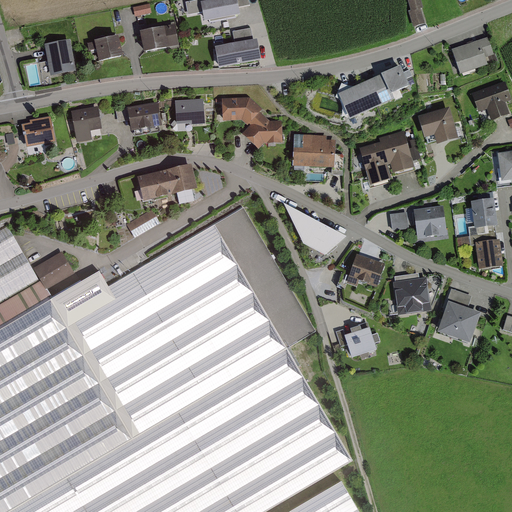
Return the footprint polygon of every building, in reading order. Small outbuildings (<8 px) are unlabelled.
[(228,0),(209,3),(212,21),(247,16),(246,7),(255,5),(254,0),(228,0)] [(407,0),(411,12),(409,13),(413,29),(425,25),(421,10),(424,10),(420,0),(407,0)] [(202,3),(189,5),(190,15),(203,13),(202,3)] [(154,7),(139,8),(140,16),(155,14),(154,7)] [(180,26),(149,32),(153,52),(184,47),(180,26)] [(249,28),(231,31),(233,44),(217,47),(220,65),(263,58),(260,38),(251,39),(249,28)] [(498,37),(461,49),(469,74),(500,64),(498,58),(504,56),(498,37)] [(127,38),(93,43),(95,53),(104,52),(106,63),(131,59),(127,38)] [(74,41),(50,46),(57,76),(81,71),(74,41)] [(44,85),(38,59),(21,63),(27,88),(44,85)] [(400,69),(384,76),(393,98),(410,90),(400,69)] [(338,97),(350,123),(395,102),(393,98),(384,76),(338,97)] [(511,82),(480,94),(486,113),(495,110),(500,123),(511,118),(511,82)] [(253,99),(229,100),(230,122),(248,122),(255,128),(250,135),(266,149),(270,145),(289,144),(289,124),(274,124),(265,116),(268,111),(253,99)] [(209,103),(183,103),(183,127),(210,127),(209,103)] [(129,122),(132,135),(163,129),(158,105),(127,110),(129,122)] [(118,124),(129,122),(127,110),(127,107),(116,109),(118,124)] [(459,108),(429,116),(434,139),(443,137),(446,147),(467,141),(459,108)] [(79,113),(82,144),(99,142),(98,132),(109,131),(107,110),(79,113)] [(37,124),(28,125),(30,138),(34,137),(35,146),(64,142),(61,118),(37,121),(37,124)] [(386,145),(370,149),(380,185),(400,180),(399,176),(422,170),(412,133),(385,140),(386,145)] [(331,137),(302,137),(301,166),(339,167),(340,143),(331,143),(331,137)] [(511,153),(498,156),(502,184),(511,182),(511,153)] [(200,168),(145,178),(150,203),(183,197),(182,193),(204,189),(200,168)] [(499,202),(479,203),(480,231),(501,231),(499,202)] [(0,511),(361,511),(346,486),(289,392),(327,370),(307,338),(319,331),(299,296),(245,207),(115,285),(105,269),(82,282),(62,249),(34,266),(7,222),(0,226),(0,511)] [(325,258),(347,240),(284,207),(304,247),(325,258)] [(444,208),(414,212),(418,241),(448,237),(444,208)] [(153,210),(127,225),(131,233),(135,240),(161,224),(157,218),(153,210)] [(393,233),(409,230),(407,213),(390,216),(393,233)] [(504,242),(483,244),(485,270),(507,267),(504,242)] [(393,267),(366,257),(358,278),(384,289),(393,267)] [(425,275),(402,278),(406,315),(437,312),(433,279),(426,280),(425,275)] [(468,310),(472,298),(451,290),(447,303),(448,304),(468,310)] [(468,310),(448,304),(437,336),(471,347),(482,315),(468,310)] [(377,353),(375,346),(381,344),(378,335),(372,337),(369,330),(362,333),(360,328),(350,331),(352,336),(346,338),(344,338),(347,347),(352,361),(377,353)] [(347,347),(344,338),(346,338),(343,331),(336,333),(341,348),(347,347)]
